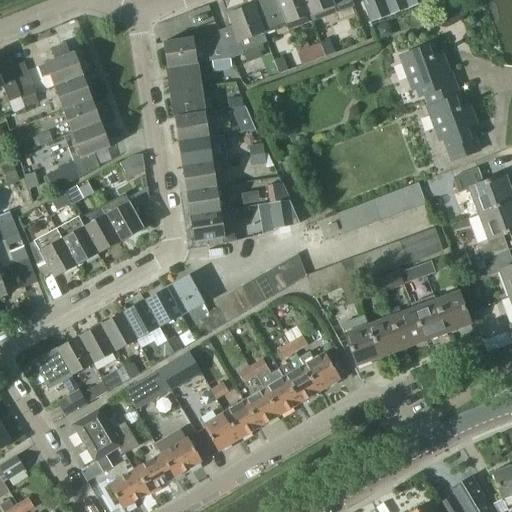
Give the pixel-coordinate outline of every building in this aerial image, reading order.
[(277,0),(270,0),(253,6),(264,35),(287,26),(287,25),(277,0)] [(304,0),(277,0),(287,25),(310,16),(311,16),(304,0)] [(304,0),(311,16),(310,16),(312,23),(313,22),(337,14),(354,7),(351,0),(304,0)] [(361,0),(371,23),(387,17),(427,2),(426,0),(361,0)] [(233,26),(220,32),(221,37),(230,59),(230,60),(243,55),(242,52),(268,43),(264,35),(253,6),(229,16),(233,26)] [(380,40),(392,37),(388,25),(376,28),(380,40)] [(194,39),(164,43),(168,69),(198,64),(198,63),(212,62),(213,71),(231,70),(230,59),(221,37),(207,42),(195,44),(194,39)] [(320,43),(325,57),(335,53),(330,39),(320,43)] [(320,43),(298,52),(303,66),(325,57),(320,43)] [(56,60),(38,67),(42,77),(48,74),(54,88),(83,77),(74,53),(70,55),(66,44),(52,50),(56,60)] [(426,109),(458,97),(442,53),(436,55),(433,45),(398,57),(411,93),(415,91),(418,100),(423,98),(427,107),(425,107),(426,109)] [(275,61),(280,74),(289,71),(284,57),(275,61)] [(21,97),(11,68),(8,60),(0,62),(0,75),(5,88),(10,102),(22,97),(21,97)] [(265,64),(270,78),(280,74),(275,61),(265,64)] [(11,68),(21,97),(22,97),(26,109),(39,104),(25,63),(11,68)] [(198,64),(168,69),(172,93),(202,89),(198,64)] [(63,111),(92,100),(83,77),(54,88),(62,111),(63,111)] [(202,89),(172,93),(176,118),(206,114),(202,89)] [(458,97),(426,109),(438,143),(442,142),(450,162),(480,151),(471,127),(477,125),(469,105),(462,107),(458,97)] [(228,100),(230,109),(243,107),(241,98),(228,100)] [(72,134),(101,124),(92,100),(63,111),(72,134)] [(245,116),(244,113),(243,107),(230,109),(231,118),(245,116)] [(206,114),(176,118),(180,143),(210,138),(206,114)] [(72,134),(65,137),(79,178),(99,168),(94,155),(110,149),(101,124),(72,134)] [(49,132),(36,137),(39,145),(52,141),(49,132)] [(210,138),(180,143),(184,168),(222,162),(226,161),(223,136),(210,138)] [(249,146),(250,156),(264,154),(262,144),(249,146)] [(265,164),(264,154),(250,156),(252,166),(265,164)] [(222,162),(184,168),(187,192),(228,186),(227,186),(216,187),(214,175),(223,174),(222,162)] [(12,163),(1,167),(8,186),(19,182),(12,163)] [(478,168),(452,178),(458,194),(468,190),(477,215),(511,202),(511,197),(504,176),(484,183),(478,168)] [(27,176),(25,176),(29,189),(31,188),(39,186),(35,173),(27,176)] [(281,183),(267,185),(270,205),(290,202),(281,183)] [(407,188),(415,209),(426,204),(418,183),(407,188)] [(89,197),(94,194),(88,185),(79,190),(82,195),(89,197)] [(228,186),(187,192),(191,217),(231,211),(228,186)] [(403,213),(415,209),(407,188),(395,192),(403,213)] [(148,189),(128,200),(132,208),(150,204),(148,189)] [(391,217),(403,213),(395,192),(383,197),(391,217)] [(106,216),(121,242),(144,229),(132,208),(128,200),(125,194),(102,207),(107,215),(106,216)] [(380,222),(391,217),(383,197),(372,201),(380,222)] [(368,226),(380,222),(372,201),(360,206),(368,226)] [(290,202),(270,205),(274,230),(300,224),(290,202)] [(487,241),(477,244),(483,260),(509,251),(503,236),(511,232),(511,202),(477,215),(487,241)] [(0,204),(0,215),(10,212),(6,203),(0,204)] [(356,230),(368,226),(360,206),(349,210),(356,230)] [(99,254),(121,242),(106,216),(107,215),(102,207),(80,219),(99,254)] [(345,235),(356,230),(349,210),(337,214),(345,235)] [(231,211),(191,217),(195,243),(224,238),(225,243),(236,242),(231,211)] [(13,221),(10,212),(0,215),(0,225),(13,221)] [(99,254),(80,219),(79,219),(78,217),(57,229),(77,266),(99,254)] [(331,233),(339,231),(336,223),(329,226),(331,233)] [(423,232),(432,256),(443,252),(435,228),(423,232)] [(55,279),(77,266),(57,229),(29,244),(37,265),(45,261),(55,279)] [(420,260),(432,256),(423,232),(412,237),(420,260)] [(409,264),(420,260),(412,237),(400,241),(409,264)] [(397,269),(409,264),(400,241),(389,245),(397,269)] [(386,273),(397,269),(389,245),(377,250),(386,273)] [(22,246),(7,252),(12,265),(15,264),(27,259),(22,246)] [(366,254),(374,277),(386,273),(377,250),(366,254)] [(483,260),(466,267),(469,274),(486,268),(489,276),(498,273),(508,298),(511,296),(511,259),(509,251),(483,260)] [(306,276),(307,276),(298,254),(283,263),(295,283),(307,276),(306,276)] [(363,281),(374,277),(366,254),(354,258),(363,281)] [(351,286),(363,281),(354,258),(342,263),(351,286)] [(27,259),(15,264),(12,265),(22,289),(37,283),(27,259)] [(285,289),(295,283),(283,263),(273,268),(285,289)] [(340,290),(351,286),(342,263),(331,267),(340,290)] [(424,264),(399,273),(399,274),(403,284),(428,275),(424,264)] [(328,294),(340,290),(331,267),(319,271),(328,294)] [(276,294),(285,289),(273,268),(264,274),(276,294)] [(315,299),(328,294),(319,271),(307,276),(306,276),(307,276),(315,299)] [(266,300),(276,294),(264,274),(254,280),(266,300)] [(379,281),(382,291),(403,284),(399,274),(379,281)] [(167,290),(182,317),(204,304),(189,277),(167,290)] [(256,306),(266,300),(254,280),(244,285),(256,306)] [(372,295),(382,291),(379,281),(368,285),(372,295)] [(246,312),(256,306),(244,285),(234,291),(246,312)] [(160,329),(182,317),(167,290),(145,302),(160,329)] [(236,317),(246,312),(234,291),(225,297),(236,317)] [(458,291),(435,300),(447,332),(470,324),(458,291)] [(433,295),(411,303),(413,308),(425,341),(447,332),(435,300),(433,295)] [(360,302),(357,296),(348,300),(350,306),(360,302)] [(227,323),(236,317),(225,297),(215,303),(218,308),(227,323)] [(138,341),(160,329),(145,302),(123,314),(138,341)] [(209,333),(227,323),(218,308),(208,313),(210,316),(202,321),(209,333)] [(413,308),(390,316),(402,349),(425,341),(413,308)] [(116,353),(138,341),(123,314),(101,326),(116,353)] [(364,316),(341,324),(344,333),(356,366),(380,357),(368,325),(364,316)] [(390,316),(368,325),(380,357),(402,349),(390,316)] [(79,338),(94,365),(116,353),(101,326),(79,338)] [(298,326),(285,333),(290,344),(294,352),(308,344),(298,326)] [(167,342),(174,354),(183,348),(176,336),(167,342)] [(72,377),(94,365),(79,338),(57,350),(72,377)] [(158,347),(165,360),(174,354),(167,342),(158,347)] [(290,344),(278,350),(282,359),(294,352),(290,344)] [(49,390),(72,377),(57,350),(34,363),(49,390)] [(309,351),(299,358),(303,365),(301,366),(317,393),(340,379),(324,352),(314,359),(309,351)] [(188,352),(125,390),(137,411),(201,373),(188,352)] [(250,367),(255,376),(268,369),(263,360),(250,367)] [(124,367),(131,379),(140,374),(133,361),(124,367)] [(276,371),(296,406),(317,393),(301,366),(292,371),(288,364),(276,371)] [(115,372),(122,384),(131,379),(124,367),(115,372)] [(244,382),(255,376),(250,367),(239,374),(244,382)] [(263,388),(279,415),(296,406),(276,371),(271,374),(275,381),(263,388)] [(202,380),(192,386),(205,406),(215,400),(209,390),(202,380)] [(222,383),(209,390),(215,400),(228,392),(222,383)] [(260,427),(279,415),(263,388),(244,400),(260,427)] [(61,403),(69,416),(88,405),(80,392),(61,403)] [(239,439),(260,427),(244,400),(223,412),(239,439)] [(113,429),(101,410),(101,409),(73,425),(95,462),(97,461),(106,455),(119,447),(122,445),(113,429)] [(219,451),(239,439),(223,412),(203,424),(219,451)] [(155,416),(143,423),(151,437),(163,430),(155,416)] [(125,422),(113,429),(122,445),(119,447),(124,455),(139,446),(125,422)] [(0,424),(0,447),(10,441),(0,424)] [(160,453),(175,477),(202,461),(187,437),(160,453)] [(149,493),(175,477),(160,453),(134,469),(149,493)] [(98,462),(81,472),(87,482),(103,472),(104,473),(113,467),(106,455),(97,461),(98,462)] [(16,456),(0,466),(0,478),(3,482),(7,479),(8,480),(25,469),(16,456)] [(502,501),(511,496),(511,465),(492,473),(502,501)] [(123,509),(149,493),(134,469),(108,485),(123,509)] [(471,477),(451,489),(465,511),(492,511),(487,502),(471,477)] [(17,505),(21,511),(26,511),(34,508),(28,498),(17,505)] [(432,511),(427,503),(412,511),(432,511)]
